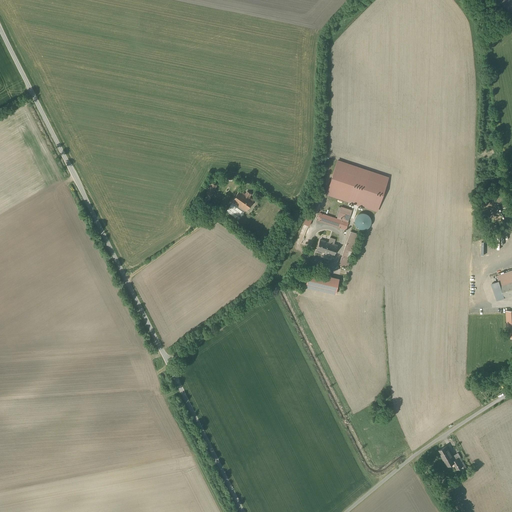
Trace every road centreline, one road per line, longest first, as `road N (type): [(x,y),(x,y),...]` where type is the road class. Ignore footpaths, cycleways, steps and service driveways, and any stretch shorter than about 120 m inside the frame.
road 1 (unclassified): [(242,511),(0,27)]
road 2 (unclassified): [(347,511),(508,395)]
